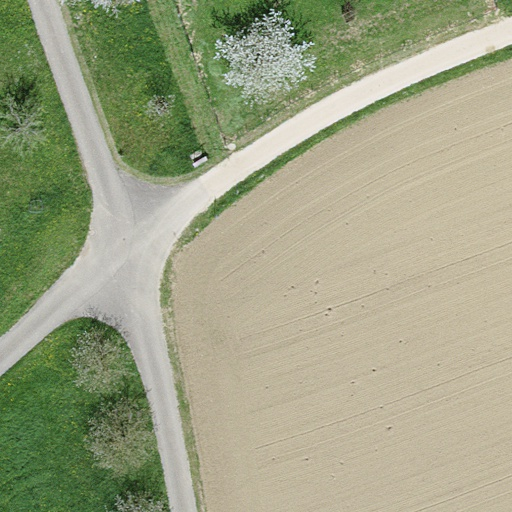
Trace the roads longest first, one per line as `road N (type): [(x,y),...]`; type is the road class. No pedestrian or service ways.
road 1 (track): [(511,32),(417,64),(278,139),(128,247)]
road 2 (residential): [(191,511),(128,247),(0,354)]
